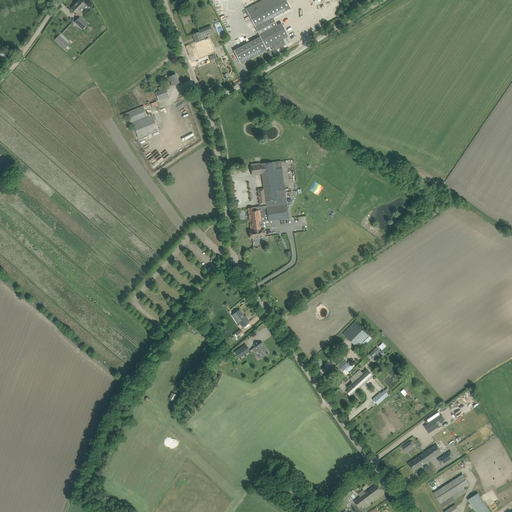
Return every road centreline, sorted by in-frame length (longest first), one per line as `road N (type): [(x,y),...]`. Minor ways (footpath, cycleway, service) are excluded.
road 1 (unclassified): [(407,511),(235,260),(205,106)]
road 2 (unclassified): [(205,106),(382,0)]
